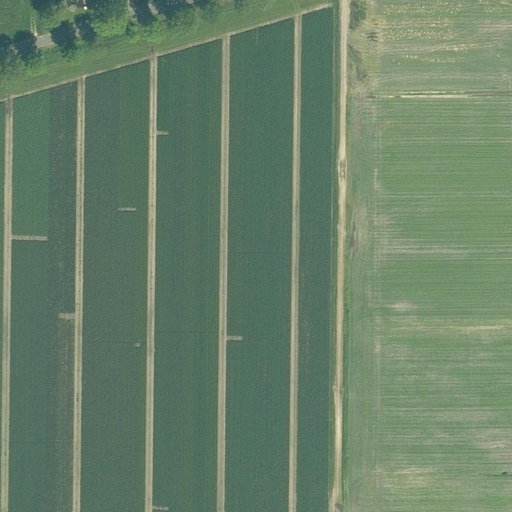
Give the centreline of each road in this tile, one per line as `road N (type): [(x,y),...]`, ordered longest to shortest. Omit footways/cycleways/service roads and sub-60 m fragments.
road 1 (track): [(344,0),(337,511)]
road 2 (tertiary): [(0,52),(180,0)]
